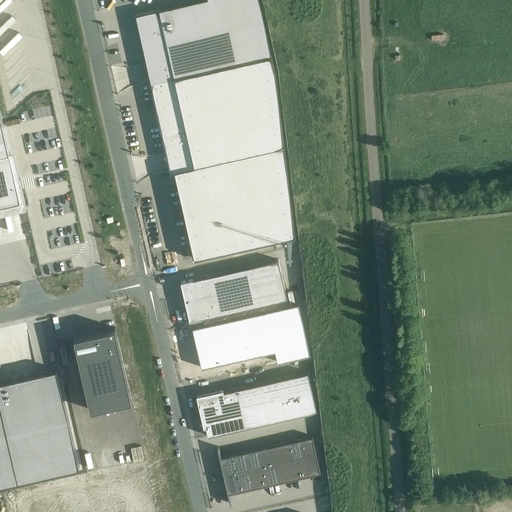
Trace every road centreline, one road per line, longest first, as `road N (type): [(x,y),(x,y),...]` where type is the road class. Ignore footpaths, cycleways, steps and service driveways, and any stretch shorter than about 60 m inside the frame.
road 1 (unclassified): [(400,511),(363,0)]
road 2 (unclassified): [(84,0),(145,284)]
road 3 (unclassified): [(145,284),(200,511)]
road 4 (unclassified): [(0,317),(145,284)]
